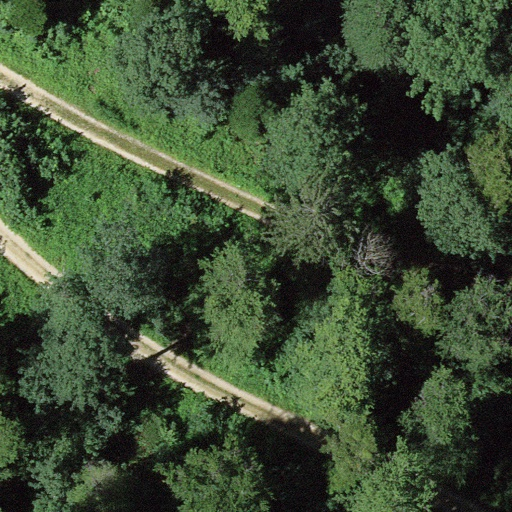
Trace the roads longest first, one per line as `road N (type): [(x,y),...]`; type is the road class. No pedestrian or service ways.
road 1 (track): [(0,76),(205,190),(511,278)]
road 2 (track): [(457,511),(176,373),(0,218)]
